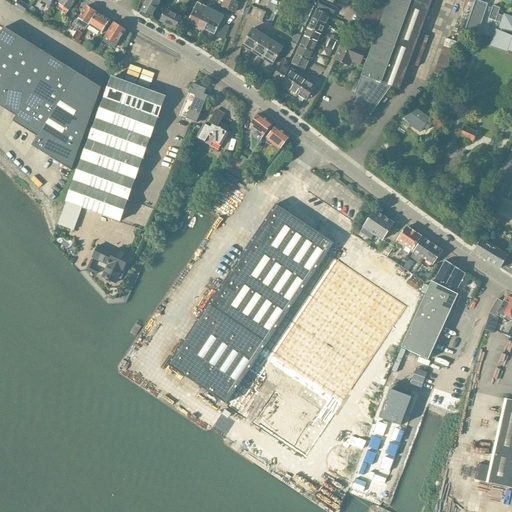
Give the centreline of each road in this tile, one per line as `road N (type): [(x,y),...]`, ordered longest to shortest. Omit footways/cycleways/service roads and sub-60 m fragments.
road 1 (tertiary): [(511,285),(427,231),(216,71)]
road 2 (unknown): [(496,275),(445,358),(421,357),(355,325)]
